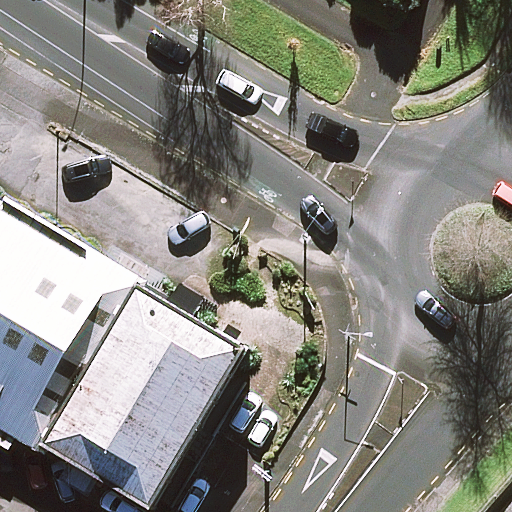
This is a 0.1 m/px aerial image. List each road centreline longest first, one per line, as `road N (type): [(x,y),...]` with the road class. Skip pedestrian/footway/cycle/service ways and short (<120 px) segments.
road 1 (secondary): [(381,265),(312,201),(234,147),(137,56)]
road 2 (secondary): [(137,56),(251,95),(351,143),(436,168)]
road 3 (residential): [(293,511),(379,355),(388,293)]
road 4 (residential): [(511,354),(371,511)]
road 5 (secondary): [(511,353),(428,337),(388,293)]
